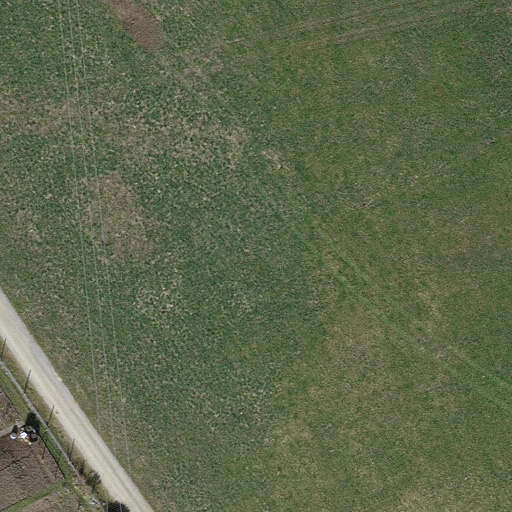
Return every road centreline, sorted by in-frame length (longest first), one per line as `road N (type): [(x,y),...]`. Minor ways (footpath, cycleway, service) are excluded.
road 1 (unknown): [(104,0),(145,245),(331,511)]
road 2 (track): [(142,511),(0,308)]
